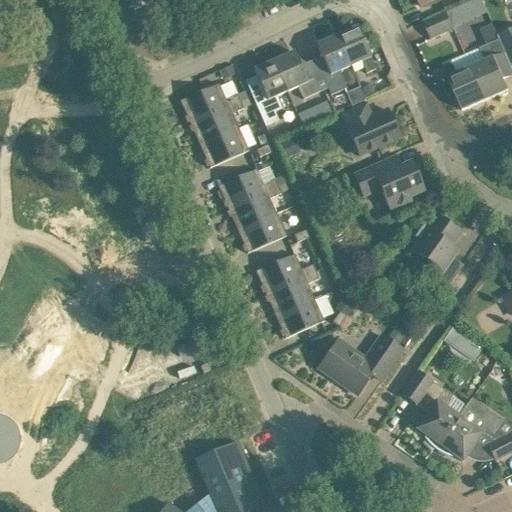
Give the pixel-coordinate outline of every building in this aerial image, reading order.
[(454,30),(447,13),(424,23),(431,40),(454,30)] [(497,37),(492,26),(480,31),(485,42),(497,37)] [(357,27),(337,36),(350,67),(361,62),(366,74),(376,70),(357,27)] [(511,31),(498,37),(500,40),(510,64),(511,63),(511,31)] [(316,45),(320,54),(330,75),(323,78),(328,91),(345,83),(340,71),(350,67),(337,36),(316,45)] [(500,40),(499,41),(486,46),(480,49),(485,62),(471,68),(486,101),(509,91),(499,69),(510,64),(500,40)] [(294,53),(274,62),(287,92),(298,87),(303,99),(319,92),(313,79),(307,82),(294,53)] [(287,92),(274,62),(253,71),(259,83),(248,88),(265,126),(278,121),(274,112),(282,109),(276,97),(287,92)] [(463,112),(486,101),(471,68),(457,75),(451,62),(443,65),(449,78),(448,79),(463,112)] [(232,65),(218,71),(222,81),(237,74),(232,65)] [(375,94),(371,84),(361,88),(365,98),(375,94)] [(237,95),(231,97),(226,85),(220,87),(219,85),(180,102),(190,124),(240,102),(237,95)] [(359,89),(346,94),(352,107),(365,101),(359,89)] [(190,124),(200,146),(238,129),(232,114),(243,109),(240,102),(190,124)] [(327,104),(313,110),(317,120),(331,114),(327,104)] [(400,139),(398,135),(398,133),(399,132),(398,130),(398,128),(397,126),(396,125),(394,123),(392,122),(387,111),(371,117),(366,105),(342,115),(348,128),(347,128),(359,156),(400,139)] [(277,127),(268,131),(273,141),(281,137),(277,127)] [(210,169),(248,152),(238,129),(200,146),(210,169)] [(256,137),(261,148),(267,145),(262,135),(256,137)] [(300,152),(293,137),(278,144),(285,158),(300,152)] [(256,150),(259,157),(270,152),(267,145),(261,148),(256,150)] [(411,163),(401,167),(381,177),(376,166),(353,176),(363,197),(374,193),(373,191),(380,188),(391,214),(412,205),(409,198),(423,192),(411,163)] [(218,187),(228,210),(278,187),(285,184),(281,177),(263,185),(256,170),(218,187)] [(228,210),(237,232),(276,214),(269,199),(281,194),(278,187),(228,210)] [(247,254),(256,250),(286,237),(276,214),(237,232),(247,254)] [(412,251),(441,271),(457,250),(451,246),(460,232),(437,215),(412,251)] [(294,235),(297,243),(308,238),(305,231),(294,235)] [(255,272),(265,295),(315,273),(312,265),(301,270),(294,255),(255,272)] [(315,273),(265,295),(275,317),(314,299),(307,285),(318,279),(315,273)] [(444,293),(450,284),(441,277),(434,287),(444,293)] [(335,309),(340,312),(346,316),(357,300),(347,293),(335,309)] [(285,339),(294,335),(324,322),(314,299),(275,317),(285,339)] [(408,308),(400,320),(412,327),(420,315),(408,308)] [(346,316),(340,312),(333,322),(339,326),(346,316)] [(411,338),(395,327),(388,337),(398,344),(400,342),(406,346),(411,338)] [(481,349),(452,329),(443,341),(472,362),(481,349)] [(357,396),(376,369),(386,376),(403,351),(390,342),(387,347),(378,340),(364,360),(338,341),(319,368),(357,396)] [(418,373),(402,395),(415,405),(431,382),(418,373)] [(425,436),(424,438),(429,445),(436,450),(466,406),(444,391),(416,430),(425,436)] [(471,400),(466,406),(436,450),(440,453),(443,455),(445,456),(450,457),(452,458),(453,456),(462,462),(494,417),(471,400)] [(0,462),(12,465),(21,421),(0,416),(0,462)] [(511,434),(487,447),(494,461),(511,452),(511,434)] [(161,511),(266,511),(237,442),(194,460),(209,495),(187,511),(177,511),(167,504),(161,511)]
